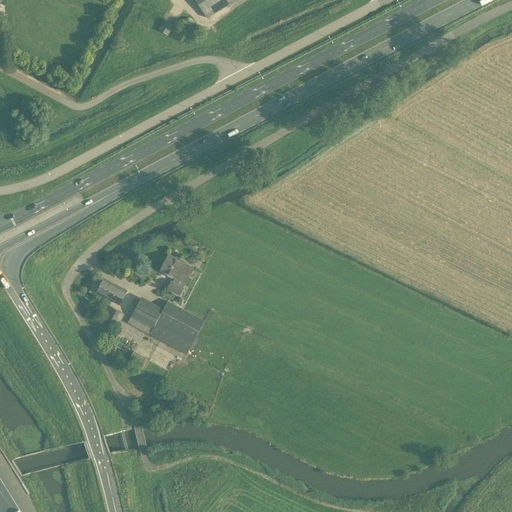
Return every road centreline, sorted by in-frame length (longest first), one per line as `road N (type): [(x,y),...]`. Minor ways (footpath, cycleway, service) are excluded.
road 1 (unclassified): [(150,468),(130,403),(65,292),(80,261),(170,195),(511,7)]
road 2 (primary): [(432,0),(0,229)]
road 3 (primary): [(101,198),(476,0)]
road 4 (unclassified): [(0,190),(51,175),(241,76)]
road 5 (unclassified): [(0,67),(77,109),(200,61),(241,76)]
road 6 (motorway): [(111,511),(70,391),(7,287)]
road 7 (unclassified): [(241,76),(386,0)]
road 8 (motorway): [(7,287),(15,253),(101,198)]
